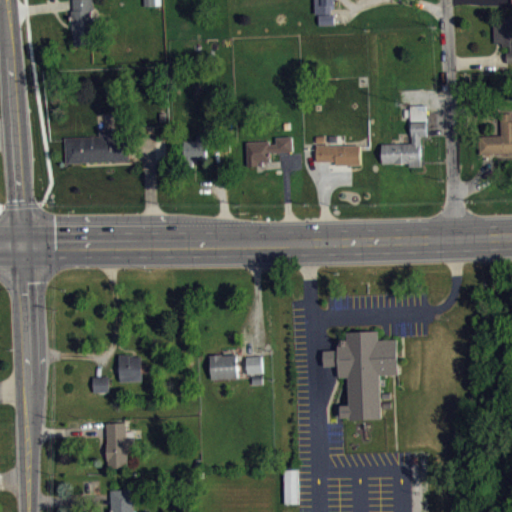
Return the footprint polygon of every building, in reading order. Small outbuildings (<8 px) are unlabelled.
[(72,0),(73,9),(71,9),(73,44),(92,43),(92,30),(102,29),(101,16),(93,17),(92,10),(94,10),(93,0),(72,0)] [(163,0),(156,0),(146,0),(147,11),(164,10),(163,0)] [(315,0),(315,13),(319,13),(319,24),(334,24),(334,13),(330,13),(331,8),(334,8),(334,0),(315,0)] [(494,42),(502,42),(502,45),(510,45),(510,51),(507,51),(507,62),(511,61),(511,17),(493,18),(494,42)] [(382,143),(382,162),(410,162),(410,166),(422,166),(421,136),(427,136),(426,104),(410,104),(410,108),(404,108),(405,116),(411,116),(412,142),(382,143)] [(479,135),(480,152),(511,151),(511,112),(500,113),(501,134),(479,135)] [(65,136),(67,162),(129,158),(128,134),(113,135),(112,128),(99,128),(100,135),(65,136)] [(184,139),(184,161),(193,161),(193,159),(206,159),(206,135),(196,134),(197,140),(184,139)] [(316,135),(317,160),(335,160),(335,164),(361,164),(360,145),(330,145),(330,143),(325,143),(324,134),(316,135)] [(246,141),(248,165),(262,165),(262,161),(271,160),(270,151),(293,151),(292,135),(276,136),(277,143),(270,143),(270,139),(246,141)] [(347,330),(379,329),(379,338),(398,338),(400,374),(381,374),(382,418),(352,418),(350,416),(342,417),(341,404),(350,403),(349,376),(339,376),(338,365),(325,366),(324,350),(339,349),(338,339),(348,338),(347,330)] [(119,353),(121,374),(119,374),(120,381),(142,380),(141,355),(134,355),(134,354),(130,354),(129,353),(119,353)] [(210,355),(212,378),(239,377),(237,353),(223,355),(223,354),(210,355)] [(247,356),(248,373),(264,372),(262,355),(247,356)] [(93,376),(93,391),(109,390),(108,375),(93,376)] [(107,423),(126,421),(126,430),(134,430),(135,446),(127,446),(129,466),(111,467),(108,459),(107,443),(108,443),(107,423)] [(111,489),(111,511),(135,511),(134,488),(111,489)]
